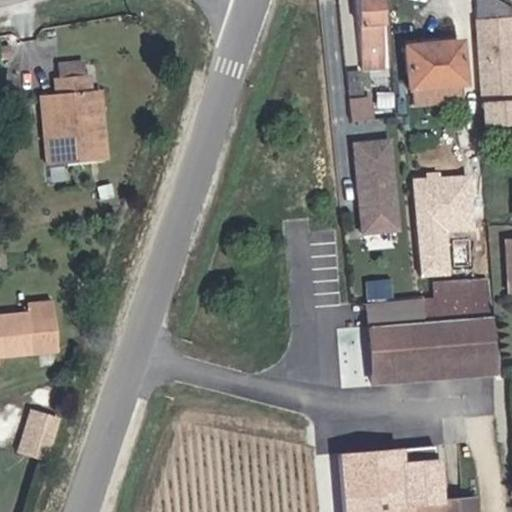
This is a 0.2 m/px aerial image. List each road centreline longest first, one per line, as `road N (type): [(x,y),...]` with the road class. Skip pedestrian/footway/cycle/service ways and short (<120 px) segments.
road 1 (tertiary): [(249,0),(77,511)]
road 2 (unknown): [(457,437),(129,358)]
